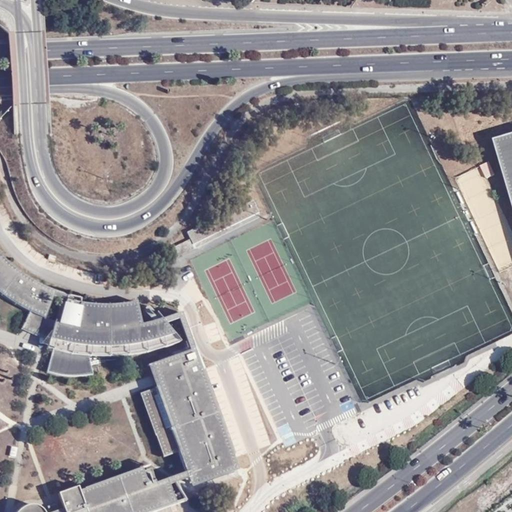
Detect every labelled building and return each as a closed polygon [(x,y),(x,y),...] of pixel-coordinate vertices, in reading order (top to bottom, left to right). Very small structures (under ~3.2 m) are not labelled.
[(511,135),(496,140),(511,196),(511,135)] [(260,216),(252,200),(186,232),(190,239),(173,247),(177,256),(260,216)] [(139,318),(135,302),(100,305),(83,304),(66,300),(59,322),(45,319),(55,292),(34,281),(14,267),(0,253),(0,293),(7,299),(30,312),(24,323),(55,336),(53,342),(45,372),(64,377),(92,375),(88,355),(111,356),(135,354),(158,349),(180,343),(166,325),(157,314),(139,318)] [(179,320),(190,352),(194,350),(182,314),(162,320),(166,325),(179,320)] [(55,336),(24,323),(21,329),(37,337),(53,342),(55,336)] [(177,453),(187,485),(235,468),(194,350),(190,352),(147,366),(152,383),(154,389),(139,394),(161,458),(177,453)] [(47,511),(41,511),(40,511),(37,509),(33,507),(30,507),(24,508),(22,509),(18,511),(17,511),(152,511),(183,501),(177,482),(148,493),(140,470),(134,472),(77,492),(76,488),(56,495),(61,510),(57,511),(54,504),(51,505),(46,508),(47,511)]
